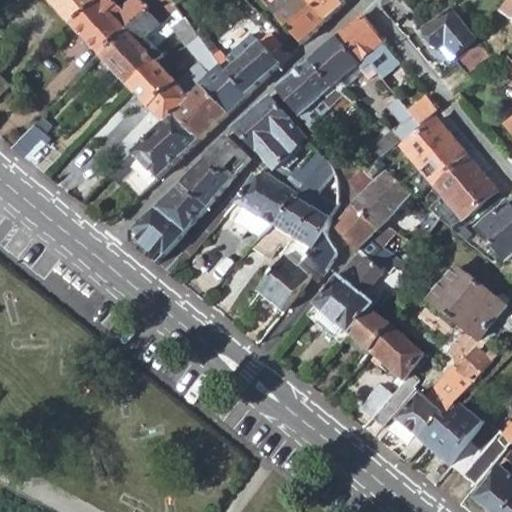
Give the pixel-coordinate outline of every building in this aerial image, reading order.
[(50,0),(74,25),(104,0),(50,0)] [(126,0),(104,0),(74,25),(103,56),(120,41),(138,25),(144,19),(158,4),(161,0),(137,0),(127,9),(123,4),(126,0)] [(150,39),(179,11),(175,7),(171,0),(161,0),(158,4),(144,19),(138,25),(120,41),(103,56),(131,86),(160,63),(166,59),(150,39)] [(291,0),(295,3),(280,18),(304,45),(328,21),(311,0),(291,0)] [(311,0),(328,21),(347,4),(344,0),(311,0)] [(397,23),(413,10),(404,0),(384,0),(384,2),(385,9),(397,23)] [(511,0),(509,0),(503,10),(511,16),(511,0)] [(457,57),(478,40),(454,8),(426,32),(429,36),(428,38),(428,41),(430,44),(433,47),(438,46),(447,45),(457,57)] [(382,43),(385,42),(364,16),(338,36),(359,63),(364,70),(372,65),(373,65),(383,78),(400,64),(388,51),(382,43)] [(171,48),(175,54),(190,46),(202,39),(185,19),(174,29),(180,36),(183,40),(171,48)] [(224,51),(217,57),(223,63),(250,95),(289,59),(280,49),(284,46),(272,32),(237,66),(224,51)] [(335,86),(359,63),(338,36),(313,58),(335,86)] [(190,46),(213,73),(223,63),(217,57),(202,39),(190,46)] [(493,56),(480,41),(456,62),(469,77),(493,56)] [(511,75),(511,60),(510,60),(505,55),(497,64),(511,75)] [(302,117),(335,86),(313,58),(280,89),(302,117)] [(191,96),(160,63),(131,86),(165,122),(174,114),(191,96)] [(250,95),(223,63),(213,73),(204,83),(230,114),(250,95)] [(0,96),(10,87),(0,77),(0,96)] [(203,139),(230,114),(204,83),(191,96),(174,114),(203,139)] [(425,95),(409,111),(419,124),(437,109),(425,95)] [(277,162),(300,133),(269,99),(236,128),(259,152),(273,168),(277,162)] [(126,184),(140,197),(157,182),(183,157),(203,139),(174,114),(165,122),(110,177),(122,188),(126,184)] [(405,148),(435,185),(469,157),(437,120),(405,148)] [(51,141),(34,126),(12,148),(32,164),(51,141)] [(363,140),(381,160),(388,153),(371,132),(363,140)] [(252,159),(229,137),(208,158),(233,181),(252,159)] [(294,171),(291,172),(283,184),(300,194),(326,160),(310,143),(309,146),(299,167),(294,171)] [(498,191),(469,157),(435,185),(463,219),(498,191)] [(207,209),(233,181),(208,158),(180,185),(207,209)] [(342,167),(350,181),(361,168),(350,158),(342,165),(342,167)] [(311,248),(306,255),(320,265),(327,271),(328,269),(330,265),(331,261),(333,255),(333,249),(329,234),(329,228),(331,223),(333,218),(330,217),(339,204),(327,195),(316,209),(309,205),(320,189),(331,165),(326,160),(300,194),(275,226),(270,223),(263,231),(250,246),(269,258),(278,244),(290,252),(299,241),(311,248)] [(269,174),(283,184),(291,172),(277,162),(273,168),(269,174)] [(360,193),(373,177),(367,172),(361,168),(350,181),(360,193)] [(386,222),(414,192),(387,170),(363,197),(362,196),(356,203),(382,227),(386,222)] [(250,221),(263,231),(270,223),(275,226),(300,194),(283,184),(269,174),(264,181),(255,175),(229,206),(237,212),(227,225),(239,235),(250,221)] [(157,208),(187,232),(207,209),(180,185),(157,208)] [(479,227),(508,261),(511,256),(511,207),(508,202),(479,227)] [(380,248),(395,231),(386,222),(382,227),(356,203),(337,225),(357,255),(358,256),(370,241),(380,248)] [(418,233),(412,241),(421,247),(443,218),(430,207),(413,228),(418,233)] [(187,232),(157,208),(135,229),(144,237),(137,247),(157,264),(163,258),(187,232)] [(311,248),(299,241),(290,252),(287,256),(298,265),(306,255),(311,248)] [(358,256),(366,265),(380,248),(370,241),(358,256)] [(367,296),(381,279),(366,265),(358,256),(357,255),(340,276),(367,296)] [(259,291),(286,312),(301,293),(312,278),(317,282),(320,281),(324,276),(327,271),(320,265),(312,276),(298,265),(287,256),(259,291)] [(506,305),(459,266),(433,300),(480,338),(506,305)] [(340,276),(316,306),(307,317),(342,347),(348,340),(351,337),(374,309),(378,304),(367,296),(340,276)] [(351,337),(372,354),(394,324),(374,309),(351,337)] [(372,354),(404,382),(413,370),(427,350),(394,324),(372,354)] [(348,340),(369,357),(372,354),(351,337),(348,340)] [(458,371),(452,365),(426,396),(447,415),(455,406),(474,383),(491,362),(477,350),(458,371)] [(408,446),(400,456),(408,462),(424,443),(447,415),(426,396),(420,391),(397,421),(416,436),(408,446)] [(474,413),(463,404),(459,409),(455,406),(447,415),(424,443),(452,467),(477,434),(485,423),(474,413)] [(474,413),(485,423),(491,416),(479,407),(474,413)] [(505,411),(491,427),(498,433),(511,444),(511,408),(508,414),(505,411)] [(389,430),(408,446),(416,436),(397,421),(389,430)] [(488,444),(477,434),(452,467),(476,488),(511,444),(498,433),(488,444)] [(511,511),(511,456),(476,500),(490,511),(511,511)]
